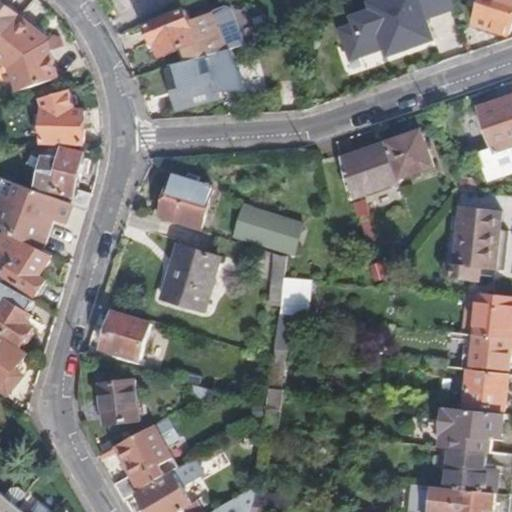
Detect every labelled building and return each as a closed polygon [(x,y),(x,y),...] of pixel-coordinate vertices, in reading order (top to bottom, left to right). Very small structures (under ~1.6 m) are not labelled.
[(6,0),(0,0),(0,45),(24,17),(25,15),(6,0)] [(337,24),(348,61),(388,50),(390,59),(439,45),(431,19),(456,12),(452,0),(373,0),(367,2),(371,14),(337,24)] [(511,0),(485,0),(478,25),(511,35),(511,33),(511,0)] [(195,43),(204,59),(206,58),(234,50),(210,5),(190,14),(187,9),(149,28),(158,45),(163,43),(170,56),(188,47),(195,43)] [(318,26),(316,43),(329,38),(332,14),(319,23),(318,26)] [(0,45),(0,51),(17,64),(24,89),(63,77),(52,41),(48,40),(46,43),(37,35),(41,31),(24,17),(0,45)] [(46,43),(48,40),(50,38),(41,31),(37,35),(46,43)] [(188,47),(195,61),(204,59),(195,43),(188,47)] [(239,64),(236,50),(234,50),(206,58),(207,62),(213,79),(219,77),(217,70),(239,64)] [(225,97),(219,77),(213,79),(207,62),(171,71),(181,109),(225,97)] [(511,98),(480,109),(495,151),(511,144),(511,98)] [(45,112),(44,142),(86,143),(87,112),(45,112)] [(421,131),(388,143),(400,177),(433,165),(421,131)] [(388,143),(341,160),(347,182),(351,199),(401,181),(400,177),(388,143)] [(78,204),(90,209),(95,193),(80,188),(88,156),(67,150),(65,161),(50,157),(42,184),(78,194),(76,203),(78,204)] [(182,178),(170,217),(209,230),(221,190),(182,178)] [(0,198),(0,217),(3,210),(16,215),(26,186),(20,184),(7,180),(0,198)] [(0,227),(2,228),(12,233),(44,250),(55,222),(61,225),(63,226),(71,202),(26,186),(16,215),(3,210),(0,217),(0,227)] [(70,229),(78,204),(76,203),(71,202),(63,226),(70,229)] [(298,254),(306,222),(248,205),(238,237),(278,248),(288,251),(298,254)] [(450,264),(448,280),(472,283),(473,268),(497,270),(503,212),(463,209),(458,265),(450,264)] [(55,222),(44,250),(51,254),(61,225),(55,222)] [(12,233),(0,256),(0,280),(6,284),(9,278),(42,297),(53,280),(47,276),(59,258),(51,254),(44,250),(12,233)] [(182,247),(173,276),(203,285),(216,288),(224,259),(182,247)] [(278,248),(278,254),(287,257),(288,251),(278,248)] [(278,254),(276,254),(271,281),(284,283),(285,278),(287,257),(278,254)] [(203,285),(173,276),(166,300),(209,312),(216,288),(203,285)] [(285,278),(284,283),(281,308),(280,314),(290,315),(295,279),(285,278)] [(32,326),(44,307),(6,284),(0,280),(0,306),(2,308),(0,311),(0,327),(29,347),(39,330),(32,326)] [(284,283),(271,281),(267,304),(281,308),(284,283)] [(511,295),(481,292),(477,335),(511,338),(511,295)] [(119,314),(108,349),(146,360),(157,325),(119,314)] [(280,314),(275,350),(286,351),(290,315),(280,314)] [(511,360),(511,338),(477,335),(473,366),(511,369),(511,360)] [(0,336),(0,385),(12,396),(25,383),(16,377),(29,360),(0,336)] [(275,350),(274,357),(270,389),(282,390),(285,390),(289,351),(286,351),(275,350)] [(194,371),(191,382),(206,386),(209,376),(194,371)] [(510,375),(470,371),(467,404),(506,409),(510,375)] [(105,390),(110,430),(144,426),(140,385),(105,390)] [(282,390),(270,389),(267,409),(265,429),(277,430),(282,390)] [(449,434),(448,448),(453,449),(489,453),(492,453),(493,435),(503,435),(506,414),(449,408),(446,433),(449,434)] [(138,475),(119,487),(127,501),(163,480),(157,469),(175,458),(168,445),(177,439),(168,420),(120,448),(138,475)] [(449,489),(498,494),(500,472),(493,471),(493,466),(486,465),(489,453),(453,449),(449,489)] [(207,511),(200,502),(194,505),(179,478),(146,499),(152,511),(207,511)] [(4,494),(17,505),(28,491),(19,485),(14,486),(10,485),(4,494)] [(430,511),(432,511),(435,487),(420,485),(418,505),(430,511)] [(449,489),(435,487),(432,511),(490,511),(491,511),(497,510),(498,494),(449,489)] [(0,511),(10,511),(17,505),(4,494),(0,490),(0,511)] [(248,511),(240,498),(216,511),(248,511)]
